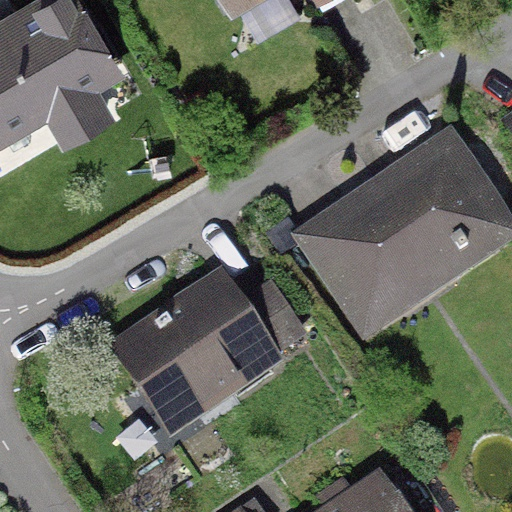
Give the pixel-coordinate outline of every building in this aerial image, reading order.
[(0,107),(12,127),(108,71),(65,0),(50,0),(0,29),(0,107)] [(230,0),(236,9),(251,0),(230,0)] [(504,235),(444,146),(303,241),(363,330),(504,235)] [(211,288),(119,350),(154,402),(181,384),(198,409),(263,364),(211,288)] [(388,511),(374,490),(341,511),(388,511)]
